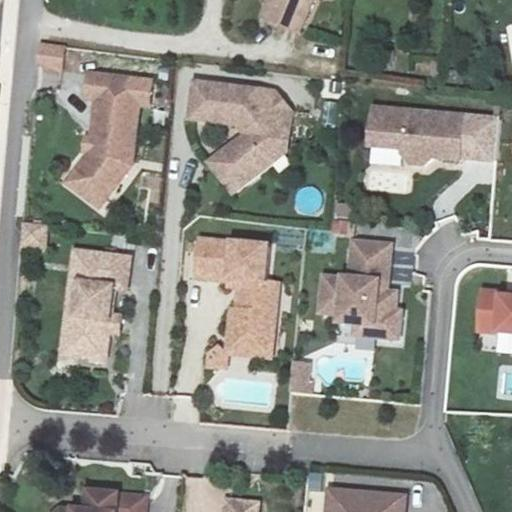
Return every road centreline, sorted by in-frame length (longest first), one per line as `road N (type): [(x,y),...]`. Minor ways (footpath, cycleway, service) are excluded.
road 1 (residential): [(511,256),(472,255),(445,284),(437,425),(469,511)]
road 2 (residential): [(0,431),(282,444)]
road 3 (unknown): [(23,40),(198,64),(221,44),(227,0)]
road 4 (unclassified): [(23,40),(0,263)]
